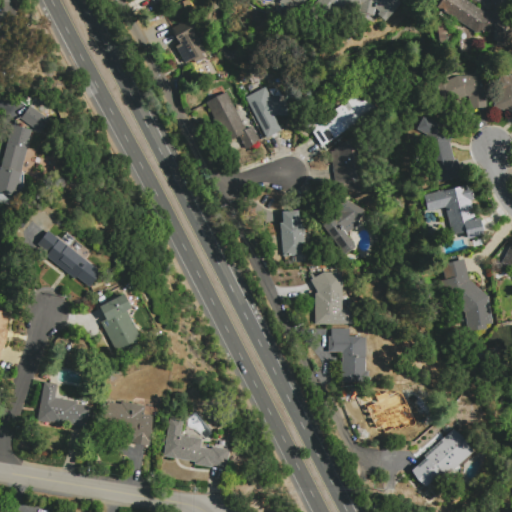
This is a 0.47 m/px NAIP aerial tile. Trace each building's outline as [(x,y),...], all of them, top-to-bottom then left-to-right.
[(398,0),(401,2),(385,21),(377,14),(380,11),(374,6),(373,14),(359,12),(360,5),(350,6),(345,13),(337,6),(322,25),(312,17),(315,13),(310,9),(317,0),(398,0)] [(490,0),(510,0),(511,16),(507,16),(508,29),(511,29),(511,46),(494,47),(493,32),(473,33),(473,31),(436,8),(441,0),(465,0),(483,11),(494,11),(493,6),(491,6),(490,0)] [(205,59),(201,61),(203,64),(196,67),(194,63),(186,68),(175,47),(179,45),(172,31),(188,22),(206,52),(202,54),(205,59)] [(490,108),(467,109),(467,97),(464,98),(458,101),(445,117),(425,107),(434,93),(436,91),(432,81),(444,76),(446,80),(456,76),(479,75),(480,88),(486,88),(486,89),(490,89),(490,108)] [(511,113),(504,110),(503,111),(493,107),(496,99),(497,99),(501,91),(496,88),(501,75),(508,77),(509,75),(511,76),(511,113)] [(296,106),(295,119),(278,118),(275,120),(282,133),(267,141),(247,99),(266,91),(269,97),(288,98),(288,106),(296,106)] [(206,102),(226,92),(245,131),(251,127),(253,130),(260,144),(246,151),(240,139),(226,145),(214,121),(215,121),(206,102)] [(322,149),(311,131),(304,132),(303,114),(335,112),(357,96),(370,118),(322,149)] [(21,121),(30,109),(41,117),(42,115),(45,118),(44,119),(56,127),(50,136),(44,131),(41,135),(21,121)] [(457,160),(461,176),(435,182),(424,144),(426,135),(417,130),(424,117),(454,134),(449,143),(454,160),(457,160)] [(15,200),(0,195),(0,173),(1,170),(2,170),(13,128),(32,133),(29,145),(30,145),(20,183),(22,183),(20,192),(18,191),(15,200)] [(335,152),(352,141),(365,139),(368,159),(362,160),(367,192),(354,194),(341,190),(340,183),(335,183),(331,154),(336,153),(335,152)] [(484,236),(465,241),(464,235),(449,239),(442,209),(435,211),(436,215),(427,218),(421,196),(445,190),(469,184),(473,201),(471,201),(475,219),(479,218),(484,236)] [(359,221),(361,224),(345,235),(346,237),(356,250),(344,259),(314,218),(328,208),(335,218),(342,213),(336,209),(342,198),(364,210),(359,221)] [(283,215),(298,214),(300,225),(305,224),(306,237),(303,237),(305,257),(284,259),(281,226),(284,226),(283,215)] [(102,276),(90,290),(78,280),(76,282),(46,259),(49,255),(39,247),(49,234),(60,243),(61,242),(71,251),(72,250),(90,264),(89,266),(102,276)] [(511,268),(501,262),(511,241),(511,268)] [(467,332),(466,323),(465,314),(453,304),(449,295),(443,295),(440,282),(445,280),(441,265),(464,260),(467,279),(488,297),(492,323),(492,324),(486,325),(486,329),(467,332)] [(352,313),(352,327),(316,327),(315,297),(318,295),(311,283),(312,282),(310,278),(317,274),(319,277),(324,275),(342,276),(343,313),(352,313)] [(127,312),(137,331),(138,332),(136,333),(141,342),(116,354),(105,332),(101,325),(107,322),(100,310),(124,297),(130,310),(127,312)] [(0,311),(8,313),(6,330),(7,330),(5,346),(4,346),(3,350),(1,350),(0,357),(0,311)] [(369,374),(369,385),(342,385),(343,355),(329,355),(329,339),(332,339),(332,332),(350,332),(350,339),(367,339),(366,373),(369,374)] [(55,398),(77,402),(76,405),(89,407),(85,429),(51,423),(37,421),(44,383),(57,385),(55,398)] [(365,410),(360,398),(375,391),(375,392),(379,390),(381,394),(387,391),(390,398),(398,394),(404,406),(396,410),(398,413),(406,409),(412,422),(384,435),(371,407),(365,410)] [(143,414),(152,416),(151,429),(147,439),(150,440),(148,446),(130,442),(131,438),(123,436),(124,432),(102,428),(107,402),(120,405),(120,402),(144,406),(143,414)] [(229,450),(226,467),(212,465),(211,468),(194,465),(194,462),(164,456),(170,420),(183,422),(180,436),(202,440),(200,448),(211,450),(212,447),(229,450)] [(425,488),(411,472),(425,459),(423,457),(452,431),(464,440),(473,454),(442,480),(439,476),(425,488)]
